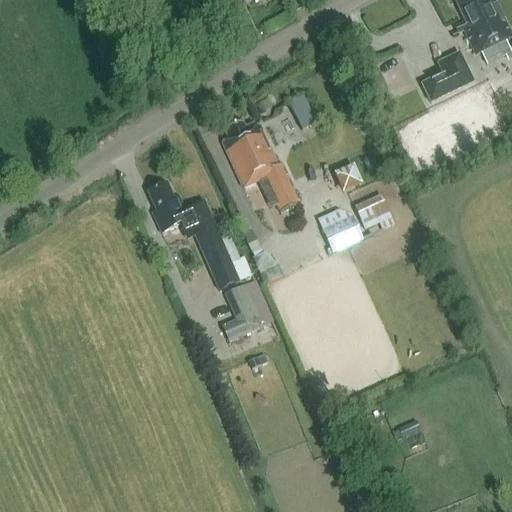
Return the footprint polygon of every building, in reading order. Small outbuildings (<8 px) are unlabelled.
[(476,56),(511,38),(511,37),(494,0),(489,3),(487,0),(454,0),(465,23),(455,28),(457,34),(464,31),(476,56)] [(436,66),(441,77),(421,86),(430,106),(474,85),(459,55),(436,66)] [(271,210),(277,207),(281,215),(300,206),(281,165),(277,167),(258,127),(246,133),(242,124),(225,131),(229,140),(222,144),(244,190),(258,183),(271,210)] [(363,166),(342,173),(349,194),(371,187),(363,166)] [(178,198),(172,200),(166,186),(148,194),(156,212),(153,215),(162,234),(180,227),(187,243),(195,240),(218,293),(247,280),(223,224),(216,228),(204,200),(183,209),(178,198)] [(395,228),(381,196),(354,209),(365,233),(378,227),(382,234),(395,228)] [(352,219),(338,212),(318,222),(332,255),(362,242),(352,219)] [(271,253),(258,265),(276,284),(288,272),(271,253)] [(224,297),(235,322),(221,328),(228,344),(263,329),(245,288),(224,297)]
